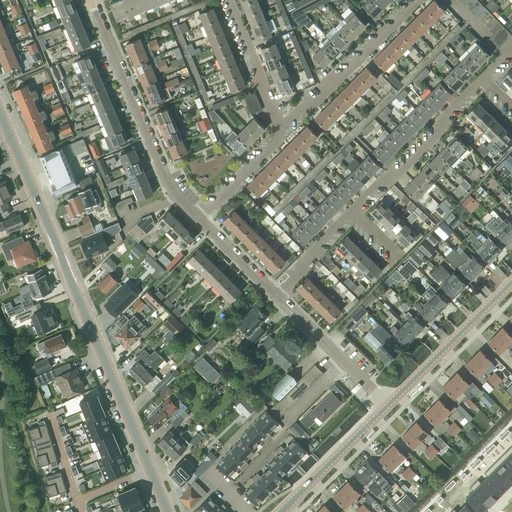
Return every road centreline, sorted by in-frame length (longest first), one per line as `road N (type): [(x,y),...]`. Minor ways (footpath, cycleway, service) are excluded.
road 1 (secondary): [(149,471),(0,114)]
road 2 (residential): [(197,218),(173,197),(90,0)]
road 3 (residential): [(421,0),(279,126)]
road 4 (residential): [(353,211),(443,131),(446,112),(482,78)]
road 5 (tertiary): [(388,404),(511,281)]
road 6 (residential): [(388,404),(277,297)]
road 7 (tertiary): [(280,511),(388,404)]
road 8 (residential): [(229,0),(279,126)]
road 9 (residential): [(279,126),(274,142),(197,218)]
